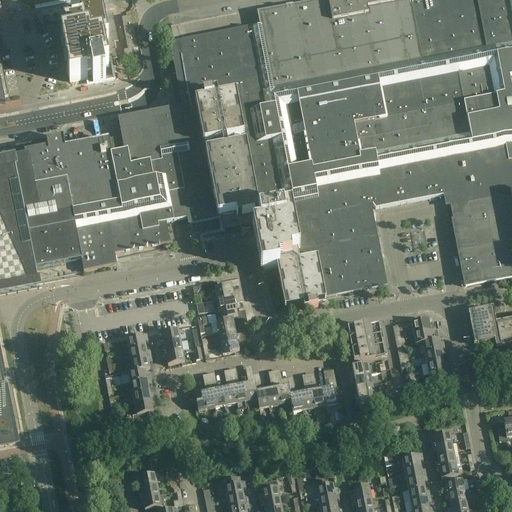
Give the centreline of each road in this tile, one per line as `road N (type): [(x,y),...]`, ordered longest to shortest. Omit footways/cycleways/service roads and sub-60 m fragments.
road 1 (residential): [(511,490),(487,468),(449,301),(382,313)]
road 2 (residential): [(276,328),(235,263),(67,293)]
road 3 (unclassified): [(52,511),(16,330),(27,309),(51,296)]
road 4 (unclassified): [(0,133),(136,104),(148,95),(150,75)]
road 5 (unclassified): [(150,75),(121,97),(0,121)]
road 6 (residential): [(180,417),(173,378),(179,372),(266,360)]
